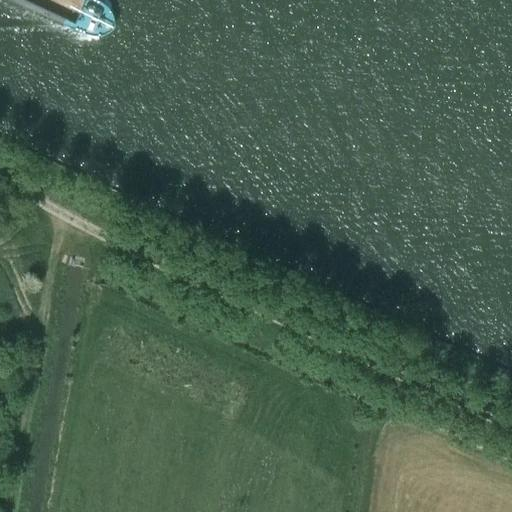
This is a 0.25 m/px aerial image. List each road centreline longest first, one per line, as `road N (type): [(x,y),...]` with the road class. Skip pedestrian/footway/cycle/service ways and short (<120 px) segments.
road 1 (track): [(511,428),(106,240),(0,180)]
road 2 (track): [(61,213),(6,511)]
